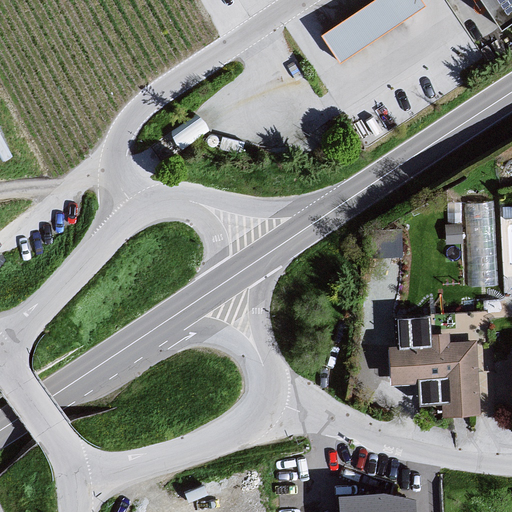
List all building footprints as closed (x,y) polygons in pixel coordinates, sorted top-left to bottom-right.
[(422,9),(415,0),(373,0),(319,37),(337,63),(422,9)] [(511,0),(469,0),(494,36),(511,26),(511,0)] [(461,203),(466,305),(493,303),(488,202),(461,203)] [(396,228),(400,306),(458,304),(455,225),(396,228)] [(421,343),(383,346),(387,380),(437,382),(440,416),(477,415),(472,343),(446,344),(442,330),(423,332),(421,343)] [(386,492),(338,495),(339,511),(415,511),(415,505),(386,492)]
